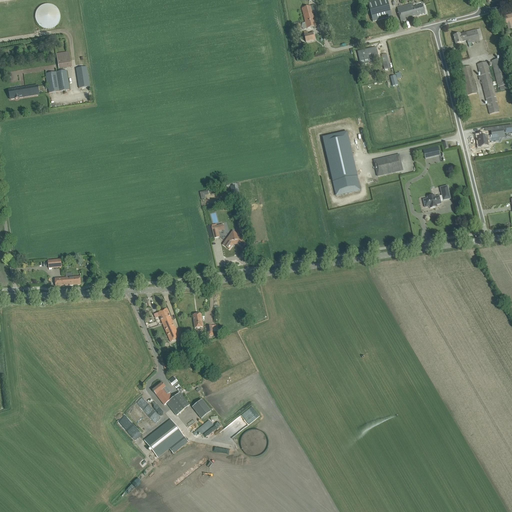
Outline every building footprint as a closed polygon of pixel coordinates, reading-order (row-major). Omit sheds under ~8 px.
[(373,22),(392,17),(386,0),(376,0),(368,2),(373,22)] [(62,18),(62,15),(62,13),(61,10),(60,8),(58,6),(56,4),(53,3),(51,2),(48,2),(46,2),(43,3),(41,5),(39,6),(38,8),(36,10),(36,13),(35,16),(36,19),(36,21),(38,23),(39,25),(41,27),(44,28),(47,29),(49,29),(52,29),(54,28),(56,27),(58,25),(60,23),(61,21),(62,18)] [(414,8),(413,4),(397,8),(401,22),(406,20),(406,19),(425,14),(423,5),(414,8)] [(304,30),(307,29),(316,27),(311,6),(302,9),(305,23),(303,24),(304,30)] [(460,35),(453,37),(456,45),(462,43),(462,42),(467,41),(468,45),(480,41),(477,30),(465,33),(465,34),(460,35)] [(308,35),(307,31),(304,32),(305,36),(304,36),(306,43),(315,41),(313,34),(308,35)] [(369,53),(368,50),(358,53),(360,61),(370,58),(371,63),(375,62),(373,52),(369,53)] [(69,52),(56,54),(59,69),(71,67),(69,52)] [(508,89),(507,86),(510,85),(503,58),(491,61),(498,88),(499,88),(500,91),(508,89)] [(500,112),(487,63),(477,65),(479,75),(478,75),(479,81),(481,80),(489,115),(500,112)] [(468,96),(477,94),(470,67),(461,69),(468,96)] [(79,89),(90,87),(87,68),(76,69),(79,89)] [(49,94),(70,90),(66,71),(46,74),(49,94)] [(10,98),(10,100),(15,99),(19,99),(19,98),(39,95),(38,86),(9,91),(9,93),(8,94),(8,95),(8,96),(9,97),(10,98)] [(492,136),(487,136),(488,140),(489,139),(499,138),(499,139),(505,138),(504,131),(504,130),(504,129),(500,130),(491,131),(492,136)] [(336,197),(361,191),(347,132),(323,138),(336,197)] [(488,140),(487,136),(482,137),(477,138),(479,142),(480,142),(481,148),(484,147),(484,148),(485,147),(491,146),(489,139),(488,140)] [(425,160),(440,156),(438,147),(423,151),(425,160)] [(378,177),(382,176),(403,171),(399,155),(374,161),(378,177)] [(434,196),(429,197),(427,198),(427,200),(424,200),(425,208),(430,207),(430,209),(435,208),(437,207),(437,205),(441,204),(440,201),(450,199),(447,187),(440,188),(442,196),(435,198),(434,196)] [(208,191),(200,193),(202,200),(206,199),(205,196),(209,195),(208,191)] [(214,238),(219,237),(218,231),(224,230),(223,226),(212,228),(214,238)] [(242,248),(247,242),(233,232),(224,245),(230,249),(235,242),(242,248)] [(61,260),(48,261),(46,261),(46,264),(48,263),(49,269),(62,268),(61,265),(63,264),(63,262),(61,263),(61,260)] [(66,278),(55,279),(56,287),(81,285),(80,277),(73,278),(70,278),(68,278),(66,278)] [(163,325),(172,320),(167,310),(158,314),(163,325)] [(195,329),(203,328),(201,314),(193,316),(195,329)] [(170,342),(180,338),(172,320),(163,325),(170,342)] [(172,386),(177,382),(174,378),(169,381),(172,386)] [(167,395),(163,390),(165,387),(162,384),(153,391),(156,395),(165,406),(167,404),(177,416),(189,406),(179,393),(173,398),(169,394),(167,395)] [(202,420),(211,412),(202,400),(192,408),(202,420)] [(183,438),(170,421),(144,441),(161,463),(163,462),(182,447),(183,446),(187,443),(184,439),(179,442),(179,441),(183,438)] [(199,432),(202,435),(213,426),(209,421),(194,433),(195,435),(199,432)] [(134,439),(141,434),(138,430),(134,433),(131,430),(129,432),(134,439)]
